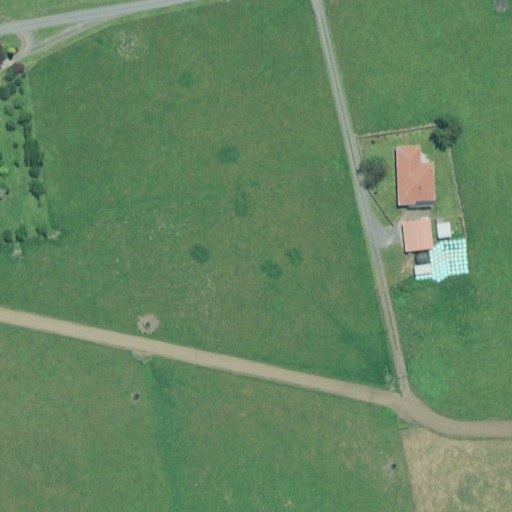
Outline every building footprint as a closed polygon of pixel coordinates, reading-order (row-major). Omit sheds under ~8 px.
[(423,163),(423,147),(397,147),(399,205),(415,204),(415,200),(435,200),(434,163),(423,163)] [(9,190),(0,184),(0,204),(0,205),(9,190)] [(407,251),(417,250),(418,260),(431,259),(430,249),(434,249),(431,219),(404,222),(407,251)] [(451,222),(438,223),(439,238),(452,236),(451,222)] [(433,273),(432,264),(416,266),(417,275),(433,273)]
